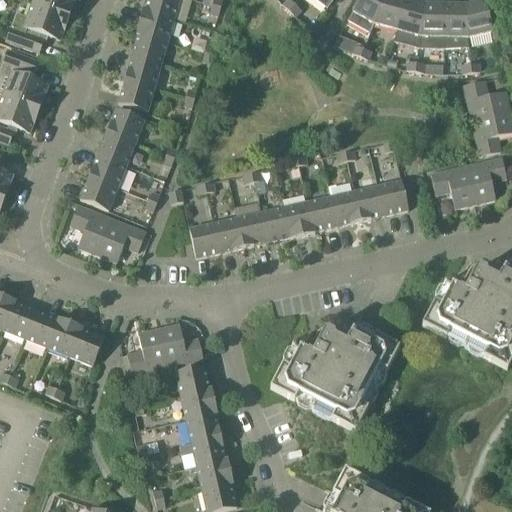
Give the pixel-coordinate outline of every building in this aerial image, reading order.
[(33,0),(31,7),(68,21),(76,0),(33,0)] [(148,0),(145,14),(174,23),(180,0),(148,0)] [(310,0),(327,12),(335,0),(310,0)] [(360,0),(352,16),(351,15),(346,25),(369,37),(373,27),(384,0),(360,0)] [(384,0),(373,27),(374,28),(397,34),(406,3),(393,0),(384,0)] [(223,4),(214,1),(212,9),(221,11),(223,4)] [(289,2),(283,9),(289,15),(295,9),(289,2)] [(406,3),(397,34),(419,40),(420,40),(424,9),(406,3)] [(465,9),(464,9),(468,42),(492,36),(485,5),(465,9)] [(26,20),(16,16),(5,46),(32,56),(39,37),(60,45),(68,21),(31,7),(26,20)] [(221,11),(212,9),(210,18),(218,20),(221,11)] [(295,21),(301,14),(295,9),(289,15),(295,21)] [(420,40),(419,40),(418,52),(443,53),(444,9),(425,9),(424,9),(420,40)] [(468,42),(464,9),(444,9),(443,53),(468,52),(467,42),(468,42)] [(174,23),(145,14),(143,13),(136,38),(167,46),(174,23)] [(136,39),(138,40),(131,61),(161,70),(167,46),(136,38),(136,39)] [(215,51),(207,49),(205,57),(213,59),(215,51)] [(355,49),(352,58),(360,61),(363,53),(355,49)] [(368,64),(371,56),(363,53),(360,61),(368,64)] [(0,73),(0,99),(1,100),(1,99),(39,113),(48,90),(27,82),(34,64),(7,54),(1,68),(2,69),(0,73)] [(213,59),(205,57),(202,66),(211,68),(213,59)] [(125,85),(154,93),(161,70),(131,61),(125,85)] [(407,66),(406,75),(415,76),(416,67),(407,66)] [(423,77),(424,68),(416,67),(415,76),(423,77)] [(462,69),(463,78),(471,78),(470,68),(462,69)] [(480,77),(479,68),(470,68),(471,78),(480,77)] [(154,93),(125,85),(118,108),(147,117),(154,93)] [(488,100),(484,85),(463,90),(471,126),(510,117),(505,96),(488,100)] [(196,96),(188,94),(186,102),(194,105),(196,96)] [(7,133),(0,130),(0,146),(2,148),(9,129),(29,137),(39,113),(1,99),(1,100),(0,102),(0,127),(8,130),(7,133)] [(194,105),(186,102),(183,110),(192,112),(194,105)] [(116,113),(116,115),(107,136),(135,147),(144,125),(116,113)] [(511,137),(511,125),(510,117),(471,126),(480,161),(500,156),(497,141),(511,137)] [(98,159),(126,170),(135,147),(107,136),(98,159)] [(392,146),(384,148),(386,157),(394,155),(392,146)] [(177,155),(169,152),(166,160),(174,163),(177,155)] [(355,164),(353,155),(345,157),(347,166),(355,164)] [(347,166),(345,157),(336,159),(338,168),(347,166)] [(89,182),(117,193),(126,170),(98,159),(89,182)] [(174,163),(166,160),(163,168),(171,171),(174,163)] [(307,169),(305,160),(295,162),(298,171),(307,169)] [(298,171),(295,162),(288,164),(290,172),(298,171)] [(506,183),(502,162),(466,171),(475,209),(495,205),(491,187),(506,183)] [(430,179),(435,200),(450,196),(454,214),(475,209),(466,171),(430,179)] [(0,201),(4,203),(13,180),(0,175),(0,201)] [(261,185),(259,176),(251,178),(253,187),(261,185)] [(253,187),(251,178),(243,180),(245,189),(253,187)] [(117,193),(89,182),(80,204),(108,216),(117,193)] [(378,191),(384,221),(408,215),(401,186),(378,191)] [(214,196),(213,187),(204,189),(206,198),(214,196)] [(206,198),(204,189),(196,191),(198,199),(206,198)] [(384,221),(378,191),(354,196),(361,226),(384,221)] [(183,206),(181,195),(169,197),(171,209),(183,206)] [(361,226),(354,196),(331,202),(337,231),(361,226)] [(159,200),(152,197),(148,205),(156,208),(159,200)] [(337,231),(331,202),(307,207),(315,236),(337,231)] [(156,208),(148,205),(145,213),(153,216),(156,208)] [(233,211),(236,223),(243,252),(267,247),(260,217),(259,218),(257,207),(233,211)] [(315,238),(315,236),(307,207),(283,212),(290,243),(315,238)] [(70,230),(84,236),(78,252),(97,260),(112,223),(78,210),(70,230)] [(290,243),(283,212),(260,217),(267,247),(289,242),(289,244),(290,243)] [(146,237),(112,223),(97,260),(117,268),(123,251),(138,257),(146,237)] [(236,223),(213,228),(219,258),(243,252),(236,223)] [(213,228),(189,233),(196,263),(219,258),(213,228)] [(450,334),(486,353),(483,360),(507,373),(511,362),(511,276),(504,273),(498,285),(487,280),(486,276),(479,273),(475,274),(464,296),(451,289),(451,291),(442,309),(434,305),(422,329),(446,342),(450,334)] [(0,334),(2,336),(15,305),(0,299),(0,334)] [(16,306),(15,305),(2,336),(25,345),(37,316),(16,307),(16,306)] [(57,324),(37,316),(25,345),(47,354),(59,323),(58,322),(57,324)] [(70,363),(82,332),(59,323),(47,354),(70,363)] [(183,347),(179,329),(159,334),(168,372),(203,364),(198,343),(183,347)] [(82,332),(70,363),(93,372),(104,343),(82,334),(83,332),(82,332)] [(138,338),(142,356),(127,359),(132,381),(168,372),(159,334),(138,338)] [(298,397),(334,416),(330,423),(355,436),(367,412),(360,408),(379,372),(386,376),(399,351),(375,338),(371,346),(353,337),(353,336),(352,335),(345,348),(335,343),(334,339),(327,336),(323,337),(312,359),(299,352),(298,354),(299,354),(290,371),(282,368),(270,392),(294,405),(298,397)] [(209,393),(204,370),(175,377),(180,400),(211,393),(209,393)] [(10,381),(7,390),(15,393),(20,379),(12,376),(10,381)] [(10,381),(1,377),(0,378),(0,386),(7,390),(10,381)] [(54,402),(57,394),(48,390),(45,398),(54,402)] [(211,393),(180,400),(186,424),(217,417),(211,393)] [(61,405),(64,397),(57,394),(54,402),(61,405)] [(141,401),(132,403),(133,411),(142,409),(141,401)] [(135,420),(144,418),(142,409),(133,411),(135,420)] [(217,417),(186,424),(191,448),(220,441),(216,419),(217,419),(217,417)] [(178,450),(181,460),(193,457),(196,471),(227,464),(227,463),(225,463),(220,441),(191,448),(178,450)] [(153,445),(136,450),(138,459),(155,456),(153,445)] [(157,464),(155,456),(138,459),(140,468),(157,464)] [(202,495),(233,488),(227,464),(196,471),(202,495)] [(419,511),(405,505),(402,511),(366,493),(369,486),(345,473),(332,498),(339,502),(333,511),(419,511)] [(233,489),(233,488),(202,495),(205,511),(236,511),(237,511),(231,489),(233,489)] [(155,505),(163,504),(161,495),(153,497),(155,505)]
